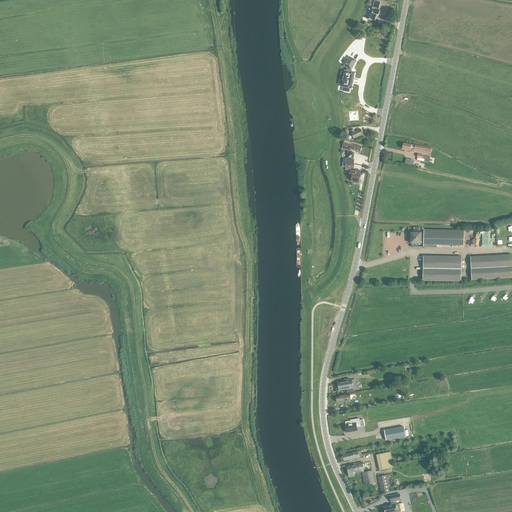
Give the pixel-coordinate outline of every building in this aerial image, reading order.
[(373,7),(373,8),(370,7),(367,19),(372,20),(375,21),(377,16),(376,15),(376,14),(379,15),(380,10),(378,10),(378,8),(379,9),(380,3),(374,1),(373,7)] [(351,70),(357,61),(350,57),(344,66),(347,68),(347,71),(345,71),(342,86),(342,87),(343,87),(342,91),(349,92),(350,88),(351,89),(352,89),(355,73),(349,72),(350,69),(351,70)] [(350,112),(351,120),(359,120),(358,111),(350,112)] [(352,134),(354,139),(363,135),(361,129),(355,132),(354,129),(351,131),(352,134)] [(362,147),(352,144),(352,143),(345,140),(343,149),(350,151),(350,149),(360,152),(361,151),(361,150),(362,149),(361,148),(362,147)] [(404,143),(403,149),(410,150),(411,148),(415,149),(431,152),(432,148),(415,145),(411,145),(404,143)] [(431,157),(418,154),(417,157),(417,160),(429,162),(431,157)] [(355,183),(358,184),(358,183),(359,183),(361,175),(355,174),(356,171),(350,170),(349,176),(352,176),(351,182),(355,182),(355,183)] [(465,231),(425,230),(425,235),(425,243),(425,245),(465,246),(465,231)] [(425,243),(425,235),(423,235),(423,233),(412,233),(412,244),(423,244),(423,243),(425,243)] [(511,255),(472,257),(473,280),(511,278),(511,255)] [(425,256),(424,282),(463,282),(463,257),(425,256)] [(350,389),(353,389),(352,380),(349,380),(349,379),(344,380),(345,381),(338,382),(339,391),(347,390),(348,393),(350,393),(350,389)] [(351,400),(350,395),(336,397),(337,403),(351,400)] [(346,433),(357,431),(357,427),(361,426),(359,419),(350,420),(351,424),(345,425),(346,433)] [(404,427),(385,431),(386,441),(406,437),(404,427)] [(363,457),(361,451),(358,451),(343,455),(344,461),(352,459),(352,460),(360,458),(359,457),(363,457)] [(377,455),(380,470),(394,467),(391,452),(377,455)] [(347,467),(349,473),(349,477),(354,476),(353,472),(356,471),(357,473),(364,472),(362,462),(355,464),(355,465),(347,467)] [(362,473),(365,485),(375,483),(373,471),(362,473)] [(390,492),(387,476),(383,476),(378,477),(382,494),(390,492)] [(400,494),(390,496),(391,502),(392,504),(390,505),(390,506),(384,507),(385,511),(397,511),(395,504),(394,501),(401,500),(400,494)]
